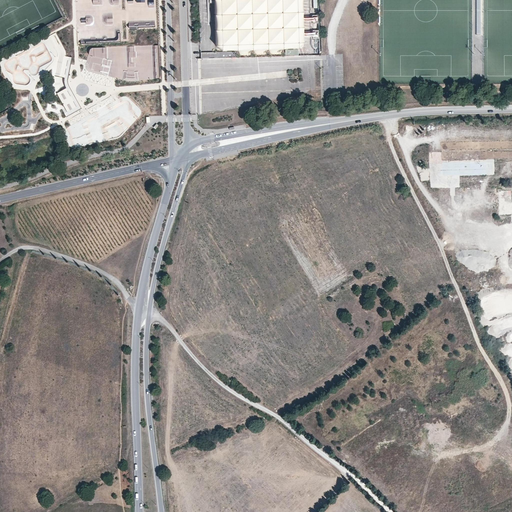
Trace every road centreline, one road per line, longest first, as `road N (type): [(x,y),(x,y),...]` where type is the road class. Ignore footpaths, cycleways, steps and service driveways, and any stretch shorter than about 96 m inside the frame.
road 1 (secondary): [(142,306),(140,511)]
road 2 (secondary): [(161,511),(146,386),(151,313)]
road 3 (tertiary): [(511,109),(318,125)]
road 4 (secondary): [(151,313),(186,157)]
road 5 (residential): [(168,0),(173,159)]
road 6 (secondary): [(0,199),(151,164)]
road 7 (residential): [(185,148),(182,0)]
road 8 (tertiary): [(186,157),(318,125)]
road 9 (tertiary): [(318,125),(185,148)]
road 10 (secondary): [(170,184),(142,306)]
